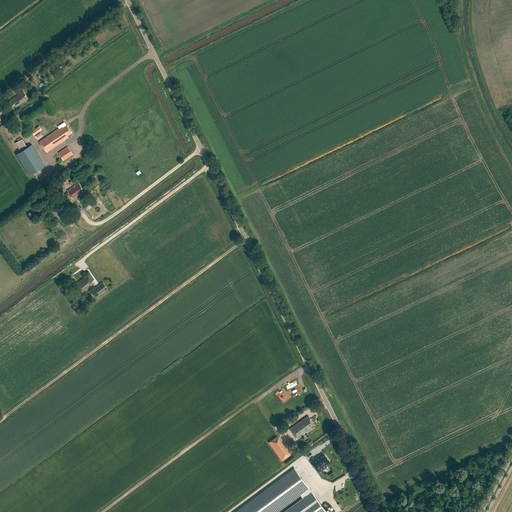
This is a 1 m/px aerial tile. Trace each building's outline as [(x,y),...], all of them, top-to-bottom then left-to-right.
[(28,99),(23,92),(8,102),(13,110),(28,99)] [(67,136),(72,133),(67,125),(63,128),(63,127),(60,128),(40,142),(47,153),(68,138),(67,136)] [(35,135),(42,130),(39,126),(32,131),(35,135)] [(20,150),(27,146),(24,139),(16,143),(20,150)] [(45,165),(32,145),(16,154),(29,175),(45,165)] [(73,155),(68,147),(59,153),(64,160),(73,155)] [(70,180),(66,174),(58,178),(62,184),(70,180)] [(79,183),(67,191),(73,199),(83,192),(82,190),(83,190),(79,183)] [(46,209),(49,207),(44,197),(40,200),(46,209)] [(104,210),(98,203),(94,206),(90,209),(95,217),(104,210)] [(36,214),(42,211),(39,206),(33,210),(36,214)] [(54,207),(47,212),(54,222),(61,218),(54,207)] [(94,281),(89,274),(74,285),(80,293),(81,292),(83,294),(94,286),(91,283),(94,281)] [(108,289),(103,283),(91,291),(96,298),(108,289)] [(308,416),(290,429),(297,439),(309,431),(308,430),(311,428),(310,428),(315,425),(308,416)] [(278,436),(269,442),(282,461),(291,455),(278,436)] [(311,462),(319,472),(326,466),(325,464),(329,461),(324,455),(321,458),(319,456),(311,462)] [(309,488),(294,468),(234,511),(276,511),(300,495),(307,490),(309,488)] [(326,511),(309,488),(307,490),(300,495),(303,499),(285,511),(326,511)]
